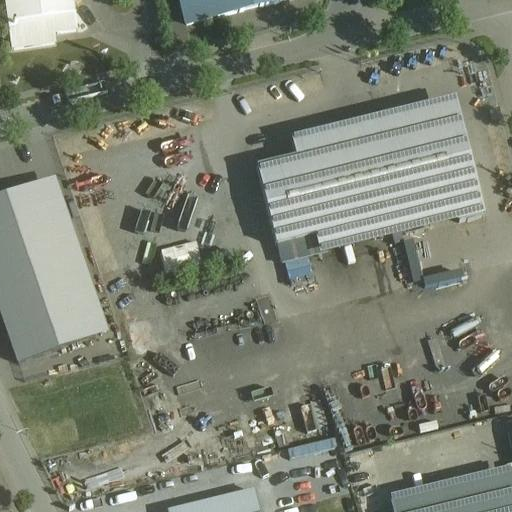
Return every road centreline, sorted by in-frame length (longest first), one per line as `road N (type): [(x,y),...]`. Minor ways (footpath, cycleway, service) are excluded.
road 1 (residential): [(356,36),(0,124)]
road 2 (residential): [(499,2),(356,36)]
